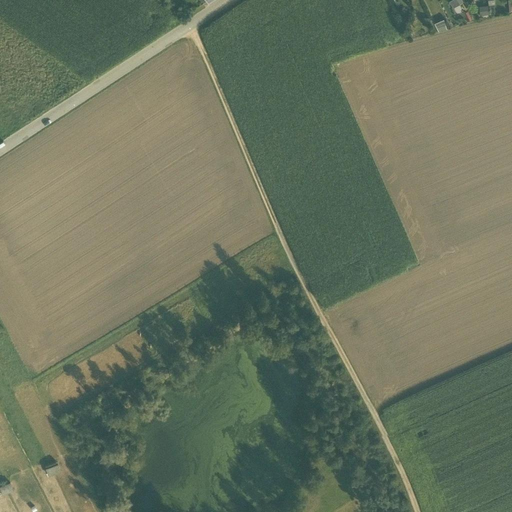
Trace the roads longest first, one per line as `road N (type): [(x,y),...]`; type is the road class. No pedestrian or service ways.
road 1 (track): [(418,511),(293,261),(190,24)]
road 2 (tertiary): [(0,150),(229,0)]
